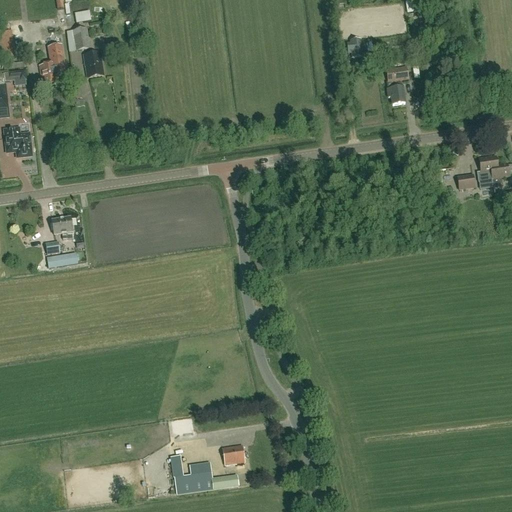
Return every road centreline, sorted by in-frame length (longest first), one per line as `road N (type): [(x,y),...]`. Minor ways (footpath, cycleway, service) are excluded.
road 1 (unclassified): [(318,511),(298,421),(261,360),(227,168)]
road 2 (tertiary): [(227,168),(511,125)]
road 3 (tertiary): [(0,200),(227,168)]
